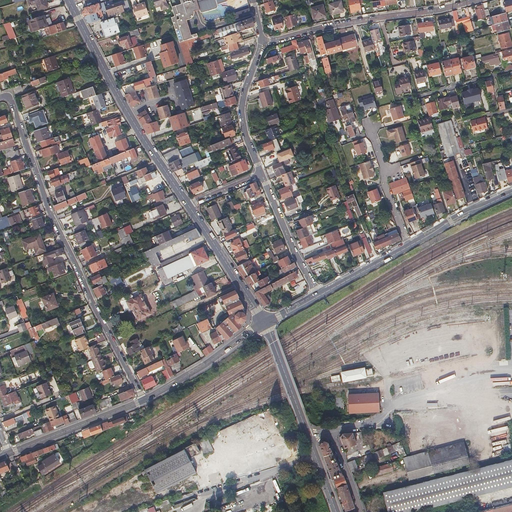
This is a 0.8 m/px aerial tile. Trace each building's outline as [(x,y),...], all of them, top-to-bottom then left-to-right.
[(26,0),(29,7),(32,6),(31,6),(36,4),(38,10),(47,7),(44,0),(26,0)] [(152,0),(156,10),(161,9),(168,7),(165,0),(152,0)] [(169,0),(174,16),(170,17),(172,24),(179,42),(187,40),(196,36),(198,36),(197,32),(191,34),(186,19),(192,16),(193,14),(193,10),(198,9),(199,11),(202,12),(216,8),(217,6),(217,3),(226,0),(169,0)] [(362,0),(348,0),(351,12),(361,10),(359,4),(363,3),(362,0)] [(510,0),(504,2),(504,4),(504,5),(503,5),(504,8),(505,8),(506,12),(511,10),(511,2),(511,0),(510,0)] [(271,1),(264,3),(267,12),(274,9),(271,1)] [(340,1),(334,3),(328,4),(331,14),(342,11),(340,1)] [(99,18),(98,18),(98,19),(96,15),(99,14),(98,11),(105,9),(105,7),(103,2),(85,8),(82,13),(88,24),(99,20),(99,18)] [(124,11),(121,2),(111,5),(112,8),(106,10),(108,17),(111,16),(124,11)] [(133,6),(134,11),(136,17),(148,14),(144,2),(140,4),(140,5),(138,6),(138,4),(133,6)] [(313,18),(319,17),(325,15),(322,5),(311,8),(313,18)] [(484,10),(484,8),(483,6),(483,5),(478,6),(478,9),(475,10),(478,19),(486,17),(484,10)] [(463,23),(464,28),(465,32),(474,30),(469,15),(467,8),(465,9),(467,17),(458,19),(456,10),(452,11),(453,17),(454,20),(455,20),(456,24),(463,23)] [(240,16),(239,12),(225,17),(226,21),(240,16)] [(493,17),(495,24),(507,20),(505,13),(493,17)] [(287,26),(287,27),(294,25),(293,24),(296,23),(293,15),(284,18),(287,26)] [(48,27),(46,22),(44,16),(28,22),(32,32),(48,27)] [(108,17),(105,18),(106,20),(100,22),(105,36),(119,31),(116,22),(114,23),(112,18),(111,16),(108,17)] [(187,40),(189,47),(193,46),(194,46),(192,40),(196,39),(197,40),(219,33),(221,36),(240,30),(241,31),(253,27),(251,18),(198,36),(196,36),(187,40)] [(283,27),(282,23),(280,18),(272,20),(275,30),(283,27)] [(450,18),(444,20),(437,21),(439,29),(452,26),(450,18)] [(419,32),(426,31),(433,29),(431,20),(417,23),(419,32)] [(507,20),(495,24),(497,33),(510,29),(507,20)] [(5,24),(9,39),(16,37),(11,22),(5,24)] [(52,34),(59,32),(66,30),(63,22),(49,27),(52,34)] [(401,36),(406,35),(411,34),(409,25),(399,27),(401,36)] [(372,38),(372,41),(381,38),(378,29),(370,31),(372,38)] [(125,43),(125,45),(126,48),(137,45),(134,36),(127,38),(126,36),(133,34),(132,30),(117,35),(120,44),(125,43)] [(241,41),(238,32),(232,34),(223,37),(226,45),(228,45),(236,42),(241,41)] [(511,45),(511,41),(511,42),(509,33),(498,36),(501,48),(511,45)] [(339,40),(342,49),(342,50),(358,46),(355,34),(339,38),(339,40)] [(325,49),(324,46),(324,44),(321,36),(316,38),(321,54),(326,53),(325,49)] [(373,43),(372,41),(372,38),(368,39),(368,40),(362,42),(364,51),(374,48),(373,43)] [(309,39),(303,41),(306,51),(308,57),(310,62),(310,64),(313,63),(312,60),(315,59),(309,39)] [(187,40),(179,42),(178,42),(186,66),(193,64),(189,51),(188,51),(188,49),(188,48),(189,47),(187,40)] [(298,48),(296,43),(295,40),(291,41),(293,45),(293,46),(290,47),(290,46),(275,50),(276,55),(279,54),(282,54),(298,48)] [(326,54),(342,49),(339,40),(324,44),(324,46),(325,49),(326,53),(326,54)] [(405,52),(410,51),(415,50),(413,40),(403,42),(405,52)] [(172,41),(160,45),(162,52),(159,53),(164,67),(177,63),(171,46),(173,46),(172,41)] [(303,41),(296,43),(298,48),(300,53),(304,52),(306,51),(303,41)] [(231,52),(234,51),(238,50),(236,42),(228,45),(231,52)] [(148,43),(133,48),(137,59),(146,56),(144,51),(143,49),(145,48),(149,47),(148,43)] [(511,48),(499,52),(500,55),(501,60),(504,59),(504,60),(507,59),(508,61),(511,60),(511,58),(511,48)] [(238,56),(238,57),(239,58),(242,57),(241,56),(248,53),(247,49),(231,54),(232,58),(238,56)] [(121,51),(111,55),(115,66),(125,63),(121,51)] [(484,63),(486,62),(489,61),(490,65),(495,64),(498,63),(499,62),(497,55),(497,53),(482,57),(484,63)] [(280,58),(279,54),(276,55),(267,58),(268,63),(281,59),(280,58)] [(299,69),(296,62),(294,55),(285,58),(290,71),(299,69)] [(45,59),(47,65),(49,71),(59,68),(55,56),(45,59)] [(473,56),(459,59),(462,70),(469,68),(476,67),(473,56)] [(331,71),(327,57),(323,58),(322,58),(325,68),(325,70),(326,70),(326,72),(331,71)] [(459,58),(450,60),(454,75),(462,73),(462,70),(459,59),(459,58)] [(225,72),(223,67),(222,68),(219,59),(207,63),(211,76),(212,76),(217,74),(225,72)] [(454,75),(450,60),(442,62),(445,76),(454,75)] [(150,61),(148,62),(145,62),(150,77),(155,76),(150,61)] [(429,76),(435,75),(441,73),(439,63),(427,66),(429,76)] [(0,74),(0,77),(1,81),(8,78),(7,76),(16,72),(14,69),(0,74)] [(231,78),(231,79),(232,81),(237,79),(234,70),(225,73),(227,79),(231,78)] [(418,83),(418,87),(426,85),(425,82),(426,81),(424,71),(415,73),(417,83),(418,83)] [(33,85),(36,84),(39,83),(40,84),(47,82),(45,76),(31,81),(33,85)] [(133,83),(134,85),(135,89),(157,82),(155,76),(150,77),(133,83)] [(400,84),(397,84),(396,85),(398,92),(402,91),(401,89),(411,87),(408,77),(399,80),(400,84)] [(486,82),(487,87),(489,92),(488,92),(489,98),(494,97),(489,77),(485,79),(486,82)] [(74,93),(75,93),(69,78),(57,82),(63,97),(74,93)] [(268,82),(269,82),(271,81),(270,79),(271,79),(270,78),(263,80),(263,79),(259,81),(261,88),(269,86),(268,82)] [(186,79),(174,83),(175,88),(176,92),(188,88),(186,79)] [(383,91),(381,85),(380,80),(372,82),(375,93),(383,91)] [(227,99),(234,96),(230,84),(223,87),(227,99)] [(145,88),(148,100),(159,97),(155,85),(145,88)] [(296,86),(291,88),(285,89),(290,102),(300,99),(296,86)] [(92,87),(75,93),(74,93),(75,98),(83,95),(85,99),(92,96),(95,95),(92,87)] [(188,88),(176,92),(179,100),(191,97),(188,88)] [(461,92),(464,104),(465,104),(466,107),(467,108),(471,108),(472,106),(471,102),(481,100),(478,88),(472,90),(472,89),(467,90),(467,91),(461,92)] [(21,95),(24,102),(26,109),(38,105),(33,91),(21,95)] [(135,91),(125,95),(129,102),(129,103),(135,104),(141,101),(139,97),(138,98),(136,94),(135,91)] [(268,91),(263,92),(258,94),(263,108),(273,105),(268,91)] [(105,106),(101,94),(95,95),(92,96),(97,109),(105,106)] [(449,97),(451,105),(452,108),(459,106),(456,94),(449,96),(449,97)] [(236,102),(234,96),(227,99),(224,100),(218,101),(220,107),(236,102)] [(191,97),(179,100),(182,109),(194,105),(191,97)] [(325,99),(329,109),(334,108),(330,97),(325,99)] [(365,109),(376,106),(373,97),(362,100),(361,98),(358,99),(360,106),(363,105),(365,109)] [(440,109),(451,105),(449,97),(444,98),(438,100),(440,109)] [(314,111),(318,109),(315,100),(310,102),(314,111)] [(428,114),(433,113),(437,111),(434,101),(425,104),(428,114)] [(202,115),(205,114),(209,113),(208,110),(217,107),(216,102),(200,107),(202,115)] [(167,105),(157,108),(161,119),(165,118),(169,117),(171,116),(167,105)] [(393,120),(404,117),(400,105),(390,108),(393,120)] [(347,112),(344,106),(341,107),(341,108),(340,109),(344,120),(342,121),(343,123),(349,121),(350,123),(354,121),(350,111),(349,112),(347,112)] [(334,108),(329,109),(325,111),(329,122),(339,119),(335,107),(334,108)] [(101,122),(96,109),(86,113),(88,118),(89,117),(92,125),(101,122)] [(30,122),(32,121),(34,120),(36,126),(46,123),(42,111),(38,113),(36,110),(27,113),(29,116),(28,116),(30,122)] [(139,119),(142,125),(152,122),(147,114),(148,113),(146,110),(140,113),(139,119)] [(219,117),(222,128),(231,125),(232,124),(230,119),(231,118),(228,112),(220,115),(220,117),(219,117)] [(270,128),(276,126),(280,125),(276,114),(271,116),(272,117),(267,119),(270,128)] [(176,130),(185,127),(183,122),(178,124),(177,120),(175,121),(173,116),(171,116),(169,117),(173,131),(176,130)] [(118,117),(101,122),(101,124),(102,126),(108,124),(109,127),(117,124),(120,124),(118,117)] [(420,131),(433,128),(429,117),(425,118),(424,118),(422,119),(417,120),(420,131)] [(143,126),(148,134),(158,130),(157,126),(166,123),(165,118),(161,119),(152,122),(142,125),(143,126)] [(487,127),(486,123),(485,118),(470,121),(472,131),(487,127)] [(450,121),(443,123),(436,125),(444,149),(446,157),(460,153),(461,157),(465,156),(464,152),(460,137),(455,138),(450,121)] [(121,135),(117,124),(109,127),(105,128),(108,136),(112,135),(113,136),(114,137),(121,135)] [(231,125),(222,128),(226,138),(235,134),(231,125)] [(355,136),(353,132),(350,125),(346,126),(350,138),(355,136)] [(40,141),(49,138),(45,126),(34,130),(37,142),(40,141)] [(278,130),(276,126),(270,128),(265,130),(266,134),(268,134),(270,141),(276,139),(279,138),(277,130),(278,130)] [(396,142),(405,140),(401,126),(387,130),(389,136),(394,134),(396,142)] [(0,141),(0,142),(7,140),(7,139),(12,137),(8,127),(1,130),(3,136),(0,137),(0,141)] [(189,142),(188,137),(186,132),(177,135),(180,146),(189,142)] [(64,134),(49,138),(40,141),(41,144),(42,146),(51,143),(52,146),(56,144),(67,141),(64,134)] [(98,134),(89,137),(98,161),(107,158),(104,150),(105,150),(102,142),(101,142),(98,134)] [(0,141),(0,149),(14,145),(12,138),(7,140),(0,142),(0,141)] [(120,153),(130,149),(125,138),(115,142),(116,146),(117,145),(120,153)] [(222,148),(231,144),(230,141),(232,141),(230,138),(219,142),(222,148)] [(271,149),(272,151),(273,153),(280,150),(276,139),(270,141),(271,142),(262,145),(264,150),(267,149),(268,151),(271,149)] [(360,139),(353,142),(358,156),(367,152),(363,142),(361,143),(360,139)] [(213,151),(222,148),(219,142),(211,145),(213,151)] [(402,156),(410,154),(407,142),(403,143),(404,145),(399,146),(402,156)] [(44,148),(39,150),(40,154),(42,153),(44,157),(59,152),(56,144),(52,146),(44,148)] [(81,144),(75,146),(69,148),(70,152),(83,148),(81,144)] [(186,148),(178,152),(181,158),(194,153),(191,146),(186,148)] [(241,158),(240,156),(239,154),(237,154),(233,146),(225,150),(230,163),(241,158)] [(91,164),(92,167),(93,169),(101,166),(103,171),(112,167),(110,163),(128,156),(129,160),(132,159),(132,160),(137,158),(135,151),(136,150),(135,147),(130,149),(120,153),(107,158),(98,161),(91,164)] [(203,149),(194,153),(197,162),(200,161),(207,158),(205,153),(203,149)] [(162,156),(173,172),(191,165),(194,163),(197,162),(194,153),(181,158),(178,152),(177,150),(162,156)] [(65,155),(64,153),(63,152),(57,154),(61,164),(71,160),(68,154),(65,155)] [(87,166),(90,164),(87,157),(86,156),(78,159),(79,161),(84,159),(87,166)] [(212,163),(211,160),(210,156),(207,158),(200,161),(197,162),(194,163),(196,169),(212,163)] [(24,165),(23,163),(22,161),(21,161),(20,158),(10,162),(14,172),(23,169),(22,165),(24,165)] [(455,200),(460,199),(465,197),(461,185),(453,161),(450,162),(449,158),(447,158),(443,160),(452,190),(455,200)] [(415,179),(424,176),(419,159),(410,162),(415,179)] [(244,160),(242,161),(241,162),(240,161),(238,162),(238,163),(235,164),(239,173),(247,170),(245,165),(246,164),(244,160)] [(369,161),(359,165),(365,179),(375,175),(373,171),(371,165),(369,161)] [(493,172),(495,171),(495,170),(493,161),(483,163),(486,180),(493,178),(491,170),(490,170),(490,168),(487,169),(487,166),(492,165),(493,172)] [(276,177),(281,175),(285,173),(281,164),(281,163),(272,167),(276,177)] [(47,171),(49,175),(50,179),(60,175),(57,167),(47,171)] [(136,171),(139,177),(148,174),(145,167),(136,171)] [(496,174),(498,182),(506,179),(506,177),(504,169),(499,170),(499,169),(495,170),(495,171),(496,174)] [(187,175),(188,176),(188,178),(198,174),(196,170),(187,175)] [(148,174),(139,177),(129,182),(130,185),(137,182),(139,185),(153,179),(157,177),(154,171),(148,174)] [(293,175),(292,171),(281,176),(285,187),(296,183),(293,175)] [(12,191),(17,189),(22,187),(17,174),(8,177),(9,181),(12,191)] [(53,184),(54,186),(64,182),(62,176),(50,181),(51,185),(53,184)] [(389,183),(393,195),(402,191),(409,188),(405,177),(389,183)] [(193,193),(198,191),(203,189),(199,182),(190,186),(193,193)] [(486,190),(485,186),(484,182),(475,184),(477,192),(486,190)] [(256,183),(253,184),(250,185),(251,188),(249,189),(249,191),(244,193),(247,201),(254,197),(253,193),(259,190),(256,183)] [(116,202),(128,198),(123,186),(111,190),(116,202)] [(139,193),(137,190),(136,186),(129,189),(135,201),(141,198),(139,193)] [(292,194),(291,190),(289,186),(279,190),(283,199),(292,196),(293,199),(296,197),(299,196),(301,196),(300,192),(292,194)] [(336,186),(327,189),(332,201),(340,198),(336,186)] [(402,191),(405,200),(412,197),(409,188),(402,191)] [(18,192),(21,199),(23,205),(34,201),(30,189),(18,192)] [(66,199),(64,194),(62,190),(54,193),(57,202),(66,199)] [(153,204),(154,207),(161,204),(175,198),(173,195),(169,197),(165,199),(163,195),(164,194),(162,190),(153,194),(156,202),(153,204)] [(456,203),(455,200),(452,190),(442,193),(447,206),(456,203)] [(439,202),(438,203),(439,204),(434,206),(437,214),(444,212),(441,203),(442,203),(438,192),(435,193),(437,200),(438,200),(439,202)] [(353,203),(355,209),(358,217),(361,215),(354,195),(346,198),(348,203),(349,203),(352,202),(353,203)] [(76,198),(75,196),(71,198),(66,200),(58,204),(53,206),(55,210),(77,201),(76,198)] [(296,203),(295,203),(293,199),(284,203),(287,210),(298,207),(296,203)] [(236,210),(233,203),(232,201),(227,203),(232,212),(236,210)] [(265,211),(263,206),(261,202),(251,206),(255,215),(265,211)] [(416,207),(420,218),(430,215),(430,216),(434,214),(430,202),(416,207)] [(161,204),(154,207),(149,210),(154,219),(165,214),(161,204)] [(216,204),(213,205),(211,206),(207,208),(212,221),(221,217),(216,204)] [(28,208),(30,212),(31,216),(40,213),(37,205),(28,208)] [(411,206),(411,207),(411,208),(403,211),(407,221),(419,217),(415,205),(411,206)] [(82,210),(76,212),(70,214),(72,219),(73,219),(77,226),(87,222),(82,210)] [(109,213),(98,217),(103,230),(114,226),(109,213)] [(10,225),(15,223),(20,221),(18,214),(8,217),(10,225)] [(171,219),(172,222),(174,226),(182,222),(178,214),(170,218),(169,215),(161,219),(163,222),(171,219)] [(1,217),(0,217),(0,228),(9,226),(6,215),(1,217)] [(31,220),(33,224),(34,229),(44,225),(41,216),(31,220)] [(303,228),(306,227),(312,225),(309,217),(300,220),(301,224),(303,228)] [(227,218),(218,222),(223,233),(232,228),(227,218)] [(130,225),(124,228),(126,235),(128,233),(132,232),(130,225)] [(309,236),(306,227),(303,228),(296,231),(299,240),(308,236),(309,236)] [(118,230),(120,235),(122,240),(121,240),(124,247),(125,248),(134,244),(128,233),(126,235),(124,228),(118,230)] [(192,240),(201,236),(196,228),(175,238),(163,244),(144,254),(148,262),(150,261),(153,268),(159,265),(153,254),(190,236),(192,240)] [(80,247),(85,245),(86,245),(83,239),(87,238),(84,230),(74,235),(80,247)] [(171,230),(159,235),(163,244),(175,238),(171,230)] [(232,238),(236,236),(233,230),(224,234),(227,240),(232,238)] [(331,244),(341,240),(337,231),(325,235),(329,245),(331,244)] [(389,237),(388,237),(390,244),(401,240),(399,233),(389,237)] [(384,234),(378,237),(382,247),(390,244),(388,237),(386,238),(385,235),(384,234)] [(24,246),(41,240),(39,235),(22,241),(24,246)] [(239,235),(236,236),(232,238),(234,242),(230,244),(232,248),(234,253),(243,249),(238,239),(240,238),(239,235)] [(312,246),(308,236),(299,240),(303,249),(312,246)] [(368,253),(369,253),(371,252),(365,237),(362,239),(368,253)] [(382,247),(378,237),(375,238),(374,239),(375,242),(373,243),(375,250),(382,247)] [(342,239),(341,240),(331,244),(333,250),(336,255),(347,251),(342,239)] [(36,254),(40,252),(45,251),(41,240),(24,246),(25,250),(33,247),(36,254)] [(281,240),(273,243),(272,243),(276,253),(285,249),(283,245),(282,243),(281,240)] [(353,257),(358,255),(363,252),(360,242),(348,246),(353,257)] [(86,248),(85,245),(80,247),(79,247),(85,261),(101,254),(100,251),(97,252),(95,249),(94,250),(92,245),(86,248)] [(188,254),(201,248),(199,245),(159,265),(161,269),(189,255),(188,254)] [(164,286),(169,284),(173,282),(171,278),(208,260),(202,247),(201,248),(188,254),(189,255),(161,269),(158,271),(164,286)] [(49,252),(50,255),(51,258),(63,253),(61,248),(49,252)] [(247,259),(243,249),(234,253),(238,263),(247,259)] [(273,263),(278,261),(279,260),(277,256),(274,258),(270,251),(268,252),(273,263)] [(278,261),(282,269),(294,262),(292,259),(289,261),(287,256),(279,260),(278,261)] [(88,266),(90,269),(92,273),(107,266),(104,259),(88,266)] [(245,278),(255,273),(249,260),(237,266),(245,278)] [(278,280),(286,276),(284,273),(296,266),(294,262),(282,269),(274,273),(278,280)] [(52,271),(54,276),(64,272),(61,263),(47,268),(49,272),(52,271)] [(6,268),(0,269),(0,278),(2,283),(10,280),(6,268)] [(203,286),(209,284),(207,280),(202,271),(192,276),(198,289),(203,286)] [(259,271),(255,273),(245,278),(250,285),(258,282),(258,281),(257,280),(258,279),(257,276),(260,274),(259,271)] [(294,272),(286,276),(289,282),(297,278),(294,272)] [(102,284),(105,283),(107,282),(105,277),(101,279),(99,275),(91,278),(93,284),(97,282),(99,286),(102,284)] [(118,280),(119,283),(120,286),(114,288),(116,293),(125,289),(120,276),(116,277),(112,279),(113,282),(118,280)] [(286,276),(278,280),(266,286),(255,292),(264,306),(270,303),(268,300),(270,299),(266,292),(288,281),(289,282),(286,276)] [(267,277),(258,281),(258,282),(260,287),(269,282),(267,277)] [(210,283),(209,284),(203,286),(205,292),(208,297),(216,293),(211,282),(210,283)] [(104,289),(102,284),(99,286),(93,289),(97,297),(107,292),(105,288),(104,289)] [(172,301),(173,304),(174,308),(199,296),(196,290),(172,301)] [(236,293),(234,290),(217,298),(222,309),(225,307),(227,311),(227,312),(217,321),(219,325),(216,328),(217,331),(221,340),(225,339),(227,340),(246,326),(245,324),(246,323),(247,318),(246,316),(247,316),(236,293)] [(58,306),(56,299),(53,293),(42,298),(47,310),(58,306)] [(132,309),(135,315),(138,321),(151,315),(141,294),(126,301),(130,310),(132,309)] [(13,305),(4,309),(8,319),(17,315),(13,305)] [(85,305),(76,309),(78,313),(87,310),(85,305)] [(36,331),(49,326),(51,325),(52,327),(59,324),(56,317),(30,327),(33,334),(34,337),(38,335),(36,331)] [(207,319),(201,321),(196,324),(200,332),(211,327),(207,319)] [(217,331),(213,332),(209,334),(213,343),(221,340),(217,331)] [(85,340),(84,336),(74,340),(80,351),(88,348),(89,347),(87,344),(88,344),(86,339),(85,340)] [(178,353),(189,347),(187,344),(186,344),(184,341),(182,336),(172,341),(178,353)] [(141,347),(142,346),(140,342),(139,343),(136,339),(130,342),(132,345),(126,348),(128,351),(126,352),(128,355),(129,354),(130,355),(140,351),(142,349),(141,347)] [(14,356),(15,361),(17,366),(30,361),(27,354),(33,352),(30,343),(24,345),(26,351),(14,356)] [(93,360),(100,357),(95,345),(89,347),(88,348),(93,360)] [(209,345),(202,350),(206,356),(213,351),(209,345)] [(148,347),(142,349),(140,351),(142,355),(144,359),(142,359),(144,363),(146,364),(154,360),(151,354),(152,354),(148,347)] [(173,357),(170,358),(171,360),(167,362),(169,366),(179,361),(177,356),(176,353),(172,356),(173,357)] [(97,371),(102,369),(106,367),(102,357),(100,357),(93,360),(92,360),(97,371)] [(150,370),(152,369),(155,368),(156,369),(163,366),(162,365),(161,361),(148,367),(150,370)] [(110,378),(120,374),(118,371),(113,373),(111,368),(102,372),(106,380),(110,378)] [(136,372),(138,375),(139,378),(148,373),(146,368),(136,372)] [(373,375),(372,369),(367,370),(366,368),(343,372),(344,382),(368,378),(368,376),(373,375)] [(120,374),(110,378),(114,385),(123,382),(122,378),(120,374)] [(141,381),(143,385),(145,390),(156,385),(152,376),(141,381)] [(36,387),(39,392),(41,398),(51,394),(46,382),(36,387)] [(82,399),(91,396),(88,388),(79,391),(82,399)] [(125,399),(125,398),(128,396),(129,397),(133,396),(134,393),(132,389),(118,394),(120,401),(125,399)] [(377,391),(362,392),(354,392),(354,390),(347,390),(349,411),(378,410),(377,391)] [(2,397),(2,398),(3,400),(2,400),(4,405),(7,406),(12,404),(12,403),(14,402),(14,403),(15,404),(21,402),(18,397),(15,391),(13,392),(11,393),(7,395),(2,397)] [(76,391),(69,395),(72,402),(80,398),(76,391)] [(343,407),(342,402),(342,396),(332,396),(332,408),(343,407)] [(104,400),(101,401),(98,402),(101,409),(107,407),(104,400)] [(92,405),(86,407),(79,410),(82,418),(96,413),(92,405)] [(53,408),(44,411),(48,422),(50,421),(57,418),(53,408)] [(463,421),(463,415),(463,410),(450,411),(450,421),(463,421)] [(398,423),(409,423),(420,422),(420,427),(423,427),(423,422),(423,417),(427,417),(427,411),(397,413),(392,414),(393,423),(398,423)] [(58,418),(61,425),(62,424),(61,423),(64,422),(64,423),(65,425),(76,420),(74,412),(58,418)] [(23,414),(3,422),(5,427),(25,419),(23,414)] [(111,420),(105,422),(100,424),(100,425),(102,431),(125,423),(125,422),(123,417),(112,422),(111,420)] [(60,425),(61,425),(58,418),(57,418),(50,421),(53,426),(55,425),(59,424),(60,425)] [(54,429),(53,426),(50,421),(48,422),(40,425),(44,433),(54,429)] [(102,431),(100,425),(89,429),(91,435),(102,431)] [(32,428),(34,433),(35,437),(42,434),(39,426),(32,428)] [(20,439),(34,433),(32,428),(29,430),(18,434),(20,439)] [(355,444),(351,433),(348,433),(342,434),(342,436),(341,437),(343,444),(345,448),(355,444)] [(299,459),(296,450),(293,441),(245,457),(251,475),(299,459)] [(333,480),(342,476),(341,474),(328,443),(324,441),(321,442),(319,446),(325,461),(332,480),(333,480)] [(469,464),(466,453),(463,442),(403,458),(408,480),(469,464)] [(143,471),(144,471),(144,472),(140,474),(143,479),(147,477),(156,495),(196,474),(188,460),(200,454),(195,444),(143,471)] [(359,458),(360,461),(361,464),(398,450),(395,444),(359,458)] [(42,449),(43,453),(55,449),(53,445),(42,449)] [(35,457),(39,455),(43,453),(42,449),(31,453),(33,457),(35,457)] [(25,460),(33,457),(31,453),(21,457),(22,462),(25,460)] [(37,466),(41,473),(47,470),(47,469),(58,462),(53,453),(41,460),(42,463),(37,466)] [(33,457),(25,460),(27,465),(36,462),(35,457),(33,457)] [(348,462),(351,472),(359,469),(358,466),(360,465),(358,458),(353,460),(348,462)] [(387,492),(391,511),(412,511),(466,499),(511,487),(511,460),(417,484),(387,492)] [(0,463),(0,470),(1,473),(9,469),(5,461),(0,463)] [(397,466),(398,465),(399,465),(398,461),(396,462),(396,461),(374,467),(376,474),(392,470),(391,468),(398,466),(397,466)] [(209,477),(210,481),(211,486),(205,488),(206,490),(221,485),(217,472),(212,474),(213,476),(209,477)] [(338,488),(346,485),(343,476),(342,476),(333,480),(336,488),(338,488)] [(354,508),(346,485),(338,488),(346,511),(354,508)] [(214,511),(231,504),(229,497),(211,505),(214,511)] [(511,498),(491,504),(492,508),(511,503),(511,498)] [(511,511),(511,503),(492,508),(477,511),(476,511),(511,511)]
